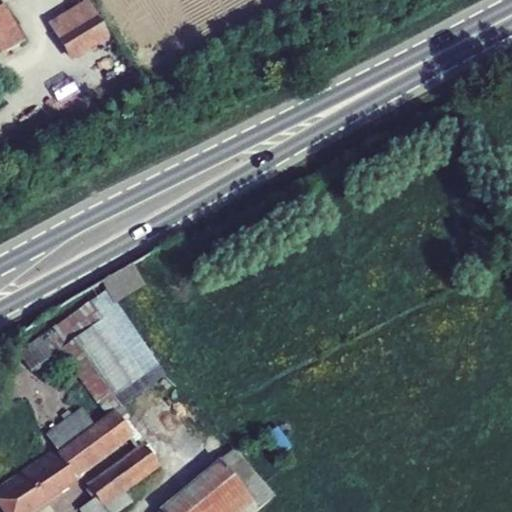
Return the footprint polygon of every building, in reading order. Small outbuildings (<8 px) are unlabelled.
[(88,0),(47,21),(68,61),(111,39),(90,0),(88,0)] [(0,57),(25,43),(4,6),(0,8),(0,57)] [(117,305),(109,293),(91,305),(99,316),(100,315),(117,305)] [(158,367),(117,305),(100,315),(99,316),(91,305),(19,354),(32,373),(62,351),(100,408),(86,417),(94,430),(116,415),(123,425),(128,421),(121,410),(134,401),(125,390),(158,367)] [(0,489),(0,506),(3,511),(30,511),(75,482),(74,479),(131,437),(123,425),(116,415),(94,430),(86,417),(82,412),(45,436),(55,450),(0,489)] [(158,468),(144,447),(87,489),(95,500),(79,511),(80,511),(120,511),(131,504),(123,492),(158,468)] [(257,511),(273,498),(235,452),(164,511),(257,511)]
